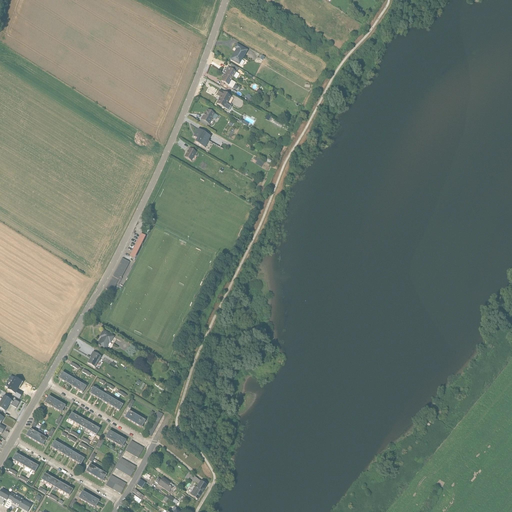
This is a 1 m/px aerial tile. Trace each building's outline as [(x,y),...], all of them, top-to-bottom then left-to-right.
[(235,52),(229,62),(239,67),(247,53),(236,46),(233,51),(235,52)] [(232,80),(235,82),(237,80),(239,76),(236,74),(238,71),(231,67),(229,70),(227,74),(225,73),(223,76),(225,77),(232,80)] [(225,77),(223,76),(222,77),(222,78),(223,79),(221,83),(228,87),(227,88),(232,91),(235,86),(235,85),(231,82),(232,80),(225,77)] [(219,101),(216,106),(228,113),(231,109),(227,107),(229,102),(231,99),(222,94),(219,92),(216,98),(219,99),(218,101),(219,101)] [(200,122),(208,127),(212,120),(214,116),(207,112),(203,119),(202,118),(200,122)] [(195,135),(193,139),(196,141),(194,144),(205,150),(209,143),(208,142),(210,138),(197,131),(195,135)] [(189,150),(184,159),(191,163),(196,154),(189,150)] [(136,262),(146,239),(141,236),(130,260),(136,262)] [(112,279),(106,291),(112,294),(118,282),(120,279),(121,280),(129,264),(122,261),(112,279)] [(100,340),(96,347),(105,353),(110,345),(114,338),(103,332),(99,339),(100,340)] [(94,353),(87,365),(94,369),(102,358),(94,353)] [(65,384),(68,378),(62,374),(58,380),(65,384)] [(70,388),(74,381),(68,378),(65,384),(70,388)] [(74,381),(70,388),(76,391),(80,385),(74,381)] [(80,385),(76,391),(82,395),(86,388),(80,385)] [(95,399),(99,392),(93,389),(89,395),(95,399)] [(99,392),(95,399),(101,403),(105,396),(99,392)] [(105,396),(101,403),(107,406),(111,400),(105,396)] [(4,397),(0,404),(0,410),(5,413),(9,406),(16,410),(19,404),(14,401),(13,403),(12,402),(4,397)] [(46,401),(55,406),(57,403),(49,398),(48,398),(46,401)] [(111,400),(107,406),(113,410),(117,403),(114,401),(111,400)] [(55,406),(46,401),(44,405),(49,408),(53,410),(55,406)] [(57,403),(55,406),(63,411),(65,407),(57,403)] [(117,403),(113,410),(119,413),(123,407),(117,403)] [(55,406),(53,410),(61,415),(63,411),(55,406)] [(127,416),(135,421),(137,417),(129,412),(127,416)] [(157,413),(145,436),(151,439),(163,416),(157,413)] [(73,424),(77,418),(71,415),(68,421),(73,424)] [(135,421),(127,416),(124,420),(133,425),(135,421)] [(137,417),(135,421),(143,426),(145,422),(137,417)] [(77,418),(73,424),(79,428),(83,421),(77,418)] [(83,421),(79,428),(85,431),(89,424),(86,423),(83,421)] [(135,421),(133,425),(141,430),(143,426),(135,421)] [(89,424),(85,431),(90,434),(94,428),(89,424)] [(94,428),(90,434),(96,437),(98,434),(100,431),(94,428)] [(28,434),(36,439),(38,436),(30,431),(28,434)] [(107,436),(115,441),(118,437),(109,432),(107,436)] [(36,439),(28,434),(26,438),(34,443),(36,439)] [(38,436),(36,439),(45,444),(47,441),(38,436)] [(115,441),(107,436),(105,440),(113,445),(115,441)] [(118,437),(115,441),(124,446),(126,442),(118,437)] [(36,439),(34,443),(42,448),(45,444),(36,439)] [(115,441),(113,445),(122,450),(124,446),(115,441)] [(57,453),(60,446),(54,443),(50,449),(57,453)] [(131,443),(125,453),(138,460),(144,450),(131,443)] [(60,446),(57,453),(63,456),(66,450),(60,446)] [(66,450),(63,456),(69,460),(72,454),(66,450)] [(72,454),(69,460),(75,464),(78,457),(72,454)] [(18,465),(21,458),(16,455),(12,462),(18,465)] [(78,457),(75,464),(81,467),(84,461),(78,457)] [(21,458),(18,465),(23,468),(27,461),(21,458)] [(121,460),(115,470),(130,479),(136,469),(121,460)] [(27,461),(23,468),(29,471),(33,465),(27,461)] [(33,465),(29,471),(35,475),(38,468),(33,465)] [(88,470),(96,475),(98,471),(90,466),(88,470)] [(96,475),(88,470),(86,474),(94,479),(96,475)] [(98,471),(96,475),(105,480),(107,476),(98,471)] [(145,472),(141,477),(148,482),(150,478),(147,476),(148,474),(145,472)] [(189,474),(185,480),(187,482),(188,481),(190,483),(192,481),(197,485),(200,482),(189,474)] [(41,482),(47,485),(48,486),(51,479),(45,475),(41,482)] [(96,475),(94,479),(102,484),(105,480),(96,475)] [(111,477),(105,487),(120,496),(126,486),(111,477)] [(51,479),(48,486),(54,489),(58,483),(51,479)] [(161,481),(157,486),(169,495),(172,490),(171,489),(169,487),(171,485),(162,479),(161,481)] [(140,481),(136,486),(142,490),(145,485),(140,481)] [(58,483),(54,489),(59,492),(62,485),(58,483)] [(192,498),(193,498),(197,502),(206,487),(200,483),(196,489),(197,491),(192,498)] [(62,485),(59,492),(64,495),(68,488),(62,485)] [(68,488),(64,495),(69,498),(73,491),(68,488)] [(7,500),(10,496),(2,491),(0,493),(0,498),(6,502),(7,500)] [(134,491),(132,494),(142,501),(144,498),(134,491)] [(80,497),(89,501),(91,498),(82,493),(80,497)] [(10,496),(7,500),(12,503),(11,505),(19,509),(23,502),(11,494),(10,496)] [(132,495),(129,499),(139,505),(141,502),(132,495)] [(165,499),(172,504),(174,501),(167,496),(165,499)] [(89,501),(80,497),(78,500),(86,505),(89,501)] [(91,498),(89,501),(97,506),(99,503),(91,498)] [(89,501),(86,505),(95,510),(97,506),(89,501)] [(23,502),(19,509),(23,511),(28,511),(31,507),(23,502)]
